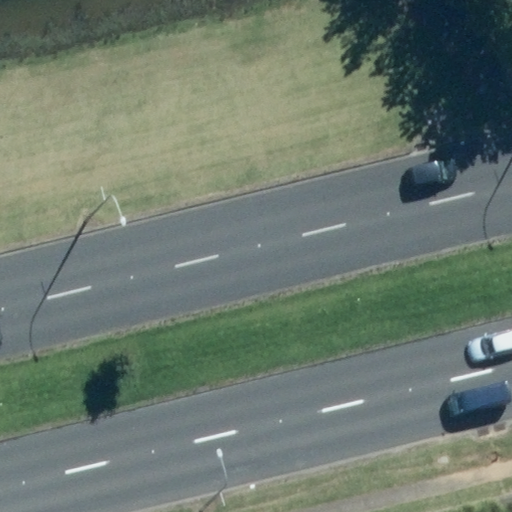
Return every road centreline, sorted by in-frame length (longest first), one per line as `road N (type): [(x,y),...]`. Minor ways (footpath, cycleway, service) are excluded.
road 1 (primary): [(0,302),(511,167)]
road 2 (primary): [(511,383),(0,500)]
